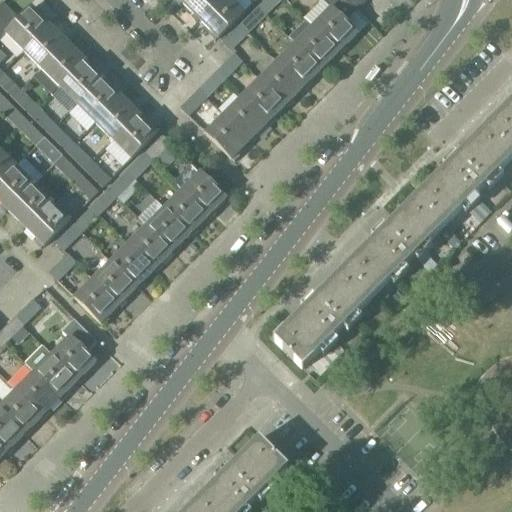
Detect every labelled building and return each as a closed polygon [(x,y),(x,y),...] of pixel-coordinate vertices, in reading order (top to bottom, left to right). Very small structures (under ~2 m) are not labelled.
[(184,0),(180,5),(199,23),(209,13),(221,0),(184,0)] [(221,0),(209,13),(199,23),(217,41),(216,41),(216,42),(227,31),(243,15),(242,15),(226,0),(221,0)] [(266,0),(264,3),(272,11),(282,0),(266,0)] [(319,0),(322,2),(330,10),(330,11),(340,21),(344,24),(368,0),(319,0)] [(303,20),(312,29),(322,39),(337,55),(355,37),(356,37),(344,24),(340,21),(330,11),(330,10),(322,2),(303,20)] [(0,6),(0,21),(10,31),(14,26),(18,23),(1,6),(0,6)] [(258,9),(246,21),(254,29),(266,17),(258,9)] [(5,36),(23,54),(33,45),(48,29),(30,11),(31,11),(30,10),(18,23),(14,26),(10,31),(5,36)] [(0,38),(1,40),(5,36),(10,31),(0,21),(0,38)] [(240,27),(228,39),(236,47),(248,35),(240,27)] [(23,54),(40,72),(50,62),(65,46),(48,29),(33,45),(23,54)] [(312,29),(294,47),(304,57),(319,73),(337,55),(322,39),(312,29)] [(40,72),(58,90),(68,80),(84,64),(65,46),(50,62),(40,72)] [(294,47),(276,65),(286,75),(302,90),(319,73),(304,57),(294,47)] [(233,58),(222,69),(229,77),(241,65),(233,58)] [(58,90),(76,108),(86,98),(102,82),(84,64),(68,80),(58,90)] [(276,65),(258,83),(268,93),(284,108),(302,90),(286,75),(276,65)] [(0,77),(0,89),(6,95),(14,87),(2,75),(0,77)] [(215,75),(204,87),(211,95),(223,83),(215,75)] [(76,108),(94,126),(104,116),(119,100),(102,82),(86,98),(76,108)] [(258,83),(240,101),(250,110),(266,126),(284,108),(268,93),(258,83)] [(12,101),(24,113),(32,105),(20,93),(12,101)] [(197,93),(186,104),(194,112),(205,101),(197,93)] [(94,126),(112,143),(122,133),(137,118),(119,100),(104,116),(94,126)] [(240,101),(223,119),(233,128),(248,144),(266,126),(250,110),(240,101)] [(511,102),(486,129),(511,155),(511,102)] [(20,118),(9,106),(1,114),(12,126),(20,118)] [(30,119),(42,131),(50,123),(38,111),(30,119)] [(122,133),(112,143),(130,161),(129,162),(130,162),(140,152),(156,136),(137,118),(122,133)] [(233,128),(223,119),(205,136),(204,137),(214,147),(230,162),(231,162),(230,162),(248,144),(233,128)] [(38,136),(26,124),(18,132),(30,144),(38,136)] [(48,137),(60,149),(68,141),(56,129),(48,137)] [(511,155),(486,129),(414,201),(443,230),(511,161),(511,155)] [(169,147),(162,139),(150,150),(158,158),(169,147)] [(56,153),(44,142),(36,150),(48,162),(56,153)] [(66,155),(78,166),(86,158),(74,146),(66,155)] [(0,183),(14,170),(0,155),(0,183)] [(143,157),(132,168),(140,176),(151,165),(143,157)] [(74,171),(62,159),(54,167),(66,179),(74,171)] [(92,164),(84,172),(95,184),(103,176),(92,164)] [(0,206),(6,213),(17,203),(32,188),(14,170),(0,183),(0,206)] [(126,174),(114,186),(122,194),(134,182),(126,174)] [(199,176),(181,194),(191,204),(206,220),(224,202),(225,201),(209,186),(199,176)] [(91,189),(80,177),(72,185),(83,197),(91,189)] [(6,213),(24,231),(34,221),(50,205),(32,188),(17,203),(6,213)] [(108,192),(96,204),(104,212),(116,200),(108,192)] [(181,194),(163,212),(173,222),(188,238),(206,220),(191,204),(181,194)] [(414,201),(343,271),(373,301),(443,230),(414,201)] [(34,221),(24,231),(43,249),(53,239),(69,223),(68,223),(50,205),(34,221)] [(90,210),(79,222),(86,230),(98,218),(90,210)] [(163,212),(145,230),(155,240),(171,256),(188,238),(173,222),(163,212)] [(72,228),(61,240),(69,247),(80,236),(72,228)] [(145,230),(128,247),(138,257),(154,273),(171,256),(155,240),(145,230)] [(128,247),(110,265),(120,275),(136,291),(154,273),(138,257),(128,247)] [(67,257),(55,269),(62,277),(74,264),(67,257)] [(110,265),(92,283),(102,293),(118,309),(136,291),(120,275),(110,265)] [(373,301),(343,271),(282,332),(272,342),(302,372),(373,301)] [(102,293),(92,283),(74,301),(84,311),(100,327),(118,309),(102,293)] [(32,303),(20,315),(28,323),(40,311),(32,303)] [(14,321),(2,333),(10,341),(22,329),(14,321)] [(73,322),(61,335),(67,341),(50,358),(61,368),(77,384),(95,366),(85,356),(96,345),(73,322)] [(43,386),(59,402),(77,384),(61,368),(50,358),(33,375),(43,386)] [(25,404),(41,420),(59,402),(43,386),(33,375),(15,393),(25,404)] [(0,414),(8,422),(23,437),(41,420),(25,404),(15,393),(0,407),(0,414)] [(0,449),(5,455),(23,437),(8,422),(0,414),(0,449)] [(257,443),(187,511),(246,511),(287,471),(258,442),(256,443),(257,443)] [(264,511),(265,511),(277,511),(279,511),(271,503),(264,511)]
